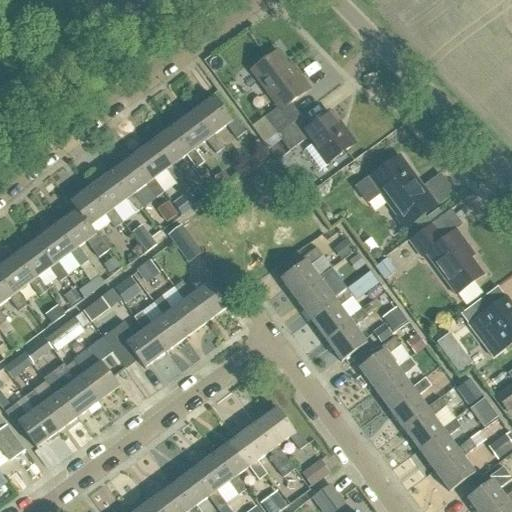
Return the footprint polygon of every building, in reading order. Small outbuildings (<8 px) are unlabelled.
[(166,0),(178,11),(189,0),(166,0)] [(266,120),(278,135),(300,118),(291,106),(312,91),(298,73),(295,75),(279,53),(252,73),(279,110),(266,120)] [(216,136),(228,127),(238,140),(246,134),(236,120),(232,122),(214,98),(193,113),(212,138),(215,135),(216,136)] [(195,151),(208,142),(217,155),(226,149),(216,136),(215,135),(212,138),(193,113),(173,128),(191,153),(195,150),(195,151)] [(300,118),(278,135),(290,152),(309,138),(314,145),(303,153),(318,173),(329,165),(356,145),(345,131),(344,132),(329,113),(308,128),(300,118)] [(175,166),(187,157),(197,170),(205,164),(195,151),(195,150),(191,153),(173,128),(153,143),(171,168),(175,165),(175,166)] [(155,181),(167,172),(177,185),(185,179),(175,166),(175,165),(171,168),(153,143),(132,158),(151,183),(154,180),(155,181)] [(278,162),(286,155),(277,144),(269,150),(278,162)] [(134,196),(147,187),(156,200),(165,194),(155,181),(154,180),(151,183),(132,158),(112,173),(130,198),(134,195),(134,196)] [(407,229),(437,206),(425,189),(423,191),(399,158),(370,179),(381,194),(407,229)] [(114,211),(126,202),(136,215),(144,209),(134,196),(134,195),(130,198),(112,173),(91,188),(110,213),(114,210),(114,211)] [(214,180),(221,189),(230,182),(223,173),(214,180)] [(381,194),(370,179),(357,188),(368,203),(381,194)] [(90,228),(106,217),(116,230),(124,224),(114,211),(114,210),(110,213),(91,188),(70,204),(77,212),(90,229),(90,228)] [(169,202),(158,210),(167,223),(178,216),(169,202)] [(77,212),(57,227),(75,251),(81,247),(87,243),(99,259),(111,250),(98,233),(95,236),(90,228),(90,229),(77,212)] [(456,297),(484,277),(467,254),(471,251),(457,232),(444,242),(433,226),(410,243),(422,259),(426,256),(456,297)] [(57,227),(36,242),(54,266),(58,264),(71,255),(80,268),(89,262),(79,249),(81,247),(75,251),(57,227)] [(147,254),(157,247),(142,227),(132,234),(147,254)] [(168,238),(188,264),(201,254),(181,228),(168,238)] [(370,258),(373,261),(377,262),(380,260),(381,256),(379,252),(371,241),(363,246),(370,257),(370,258)] [(38,279),(50,270),(60,283),(68,277),(58,264),(54,266),(36,242),(16,257),(34,281),(38,279)] [(345,259),(353,253),(345,242),(337,248),(345,259)] [(305,266),(281,283),(297,304),(321,286),(318,282),(309,269),(323,259),(317,251),(302,262),(305,266)] [(358,271),(365,266),(358,256),(351,262),(358,271)] [(18,294),(30,285),(40,298),(48,292),(38,279),(34,281),(16,257),(0,268),(0,278),(14,296),(17,294),(18,294)] [(109,275),(120,268),(114,259),(103,266),(109,275)] [(384,281),(396,272),(387,260),(375,269),(384,281)] [(143,282),(157,272),(150,262),(136,272),(143,282)] [(321,286),(297,304),(312,324),(336,306),(333,302),(347,292),(332,272),(318,282),(321,286)] [(366,292),(378,283),(370,274),(359,282),(366,292)] [(0,307),(10,300),(19,313),(27,307),(18,294),(17,294),(14,296),(0,278),(0,307)] [(99,278),(80,293),(86,301),(105,286),(99,278)] [(130,280),(114,291),(126,307),(142,295),(130,280)] [(183,283),(175,289),(185,302),(185,303),(189,300),(207,325),(228,309),(210,284),(193,296),(183,283)] [(163,298),(155,304),(164,317),(165,318),(169,315),(187,340),(207,325),(189,300),(185,303),(185,302),(175,289),(163,298)] [(485,299),(462,316),(477,336),(494,359),(506,350),(511,345),(511,305),(507,298),(505,300),(498,290),(485,299)] [(101,299),(109,311),(120,302),(112,291),(101,299)] [(336,306),(312,324),(327,344),(351,326),(347,321),(339,309),(352,299),(347,292),(333,302),(336,306)] [(70,308),(80,300),(75,294),(65,301),(70,308)] [(91,324),(104,315),(109,311),(101,299),(96,303),(83,313),(91,324)] [(52,327),(64,317),(57,307),(44,317),(52,327)] [(351,326),(327,344),(342,365),(366,347),(354,330),(368,320),(361,311),(347,321),(351,326)] [(165,318),(164,317),(152,326),(142,313),(134,319),(144,332),(144,333),(148,330),(167,355),(187,340),(169,315),(165,318)] [(82,330),(89,325),(81,314),(74,319),(80,327),(82,330)] [(395,317),(372,333),(380,344),(403,328),(395,317)] [(74,319),(45,340),(51,348),(80,327),(74,319)] [(144,333),(144,332),(136,338),(126,324),(104,340),(105,341),(115,354),(126,370),(138,361),(146,370),(167,355),(148,330),(144,333)] [(451,324),(429,340),(434,346),(446,337),(446,338),(456,330),(451,324)] [(415,356),(426,348),(416,335),(406,344),(415,356)] [(359,371),(374,391),(399,373),(396,370),(397,369),(388,357),(401,347),(395,339),(381,349),(384,353),(359,371)] [(75,363),(66,369),(76,382),(77,383),(80,380),(99,404),(120,389),(101,364),(115,354),(105,341),(75,363)] [(36,346),(24,355),(32,365),(44,357),(36,346)] [(0,349),(0,357),(1,359),(2,360),(10,355),(4,347),(0,349)] [(21,374),(31,367),(23,356),(13,363),(21,374)] [(410,360),(397,369),(396,370),(399,373),(374,391),(389,412),(414,394),(411,390),(412,389),(404,378),(417,368),(410,360)] [(495,392),(505,384),(497,373),(487,381),(495,392)] [(77,383),(76,382),(64,391),(54,378),(46,384),(56,397),(56,398),(60,395),(78,420),(99,404),(80,380),(77,383)] [(425,380),(412,389),(411,390),(414,394),(389,412),(404,432),(429,414),(426,410),(427,409),(419,398),(432,389),(425,380)] [(511,383),(494,397),(507,414),(511,410),(511,383)] [(468,408),(482,397),(475,386),(460,397),(468,408)] [(56,398),(56,397),(44,406),(34,393),(26,399),(35,412),(36,413),(39,410),(58,434),(78,420),(60,395),(56,398)] [(440,400),(427,409),(426,410),(429,414),(404,432),(418,452),(443,434),(441,430),(442,429),(434,418),(447,409),(440,400)] [(491,409),(484,400),(477,406),(484,415),(491,409)] [(17,405),(5,414),(16,428),(19,426),(37,450),(58,434),(39,410),(36,413),(35,412),(27,419),(17,405)] [(277,409),(256,425),(274,450),(278,447),(278,448),(290,439),(300,452),(308,446),(298,431),(295,434),(277,409)] [(455,420),(442,429),(441,430),(443,434),(418,452),(433,472),(458,454),(455,451),(456,450),(448,439),(462,429),(455,420)] [(274,450),(256,425),(235,440),(253,465),(257,462),(258,463),(270,454),(273,457),(269,460),(283,480),(295,471),(278,448),(278,447),(274,450)] [(0,431),(0,454),(7,466),(26,452),(7,426),(6,427),(0,431)] [(511,445),(505,436),(488,448),(497,461),(511,450),(511,445)] [(267,476),(258,463),(257,462),(253,465),(235,440),(215,455),(233,480),(237,477),(237,478),(250,469),(259,482),(267,476)] [(463,459),(477,450),(470,440),(456,450),(455,451),(458,454),(433,472),(448,493),(474,474),(463,459)] [(247,491),(237,478),(237,477),(233,480),(215,455),(194,470),(213,495),(217,492),(217,493),(229,484),(239,497),(247,491)] [(329,475),(321,465),(301,479),(309,490),(329,475)] [(467,500),(475,511),(495,511),(507,504),(505,500),(496,488),(509,478),(503,469),(488,479),(491,483),(467,500)] [(227,506),(217,493),(217,492),(213,495),(194,470),(174,485),(192,510),(196,507),(196,508),(209,499),(218,511),(227,506)] [(199,511),(196,508),(196,507),(192,510),(174,485),(153,500),(161,511),(199,511)] [(336,511),(345,505),(330,485),(311,500),(320,511),(336,511)] [(276,493),(261,504),(266,511),(280,511),(287,507),(276,493)] [(511,494),(505,500),(507,504),(495,511),(511,511),(511,508),(511,507),(511,506),(511,494)] [(161,511),(153,500),(137,511),(161,511)]
